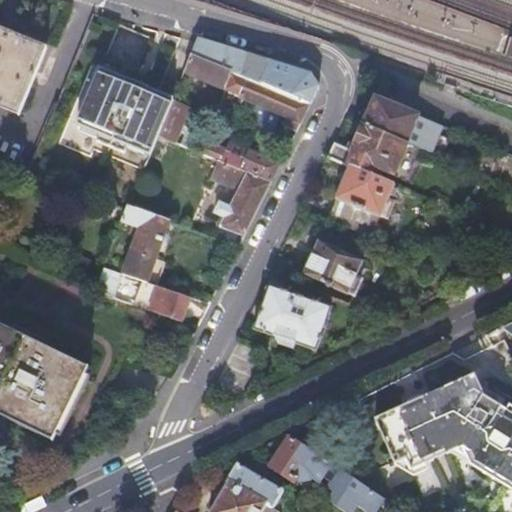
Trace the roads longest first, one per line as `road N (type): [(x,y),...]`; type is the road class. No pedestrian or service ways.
road 1 (residential): [(144,0),(299,44),(338,75),(341,95),(173,425),(171,458)]
road 2 (residential): [(171,458),(511,291)]
road 3 (residential): [(56,511),(171,458)]
